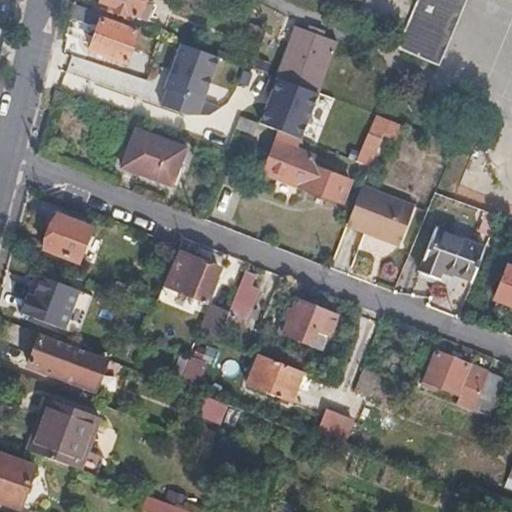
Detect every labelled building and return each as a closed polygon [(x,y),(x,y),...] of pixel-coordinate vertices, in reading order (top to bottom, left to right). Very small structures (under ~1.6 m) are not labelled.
[(140,0),(139,0),(98,0),(97,2),(112,6),(110,12),(122,16),(124,10),(144,18),(149,4),(140,0)] [(511,0),(413,0),(395,45),(438,62),(464,0),(511,0)] [(123,61),(134,30),(99,18),(101,12),(71,2),(69,16),(95,26),(87,48),(123,61)] [(316,91),(335,40),(292,24),(274,75),(309,89),(316,91)] [(200,99),(216,54),(179,41),(163,88),(165,88),(160,105),(183,113),(207,114),(217,107),(217,106),(200,99)] [(309,89),(274,75),(269,73),(263,89),(270,92),(259,123),(277,130),(293,136),(309,89)] [(401,124),(374,114),(355,160),(366,165),(369,166),(380,137),(395,142),(401,124)] [(256,123),(240,116),(236,128),(252,134),(256,123)] [(171,185),(184,146),(134,128),(121,166),(171,185)] [(349,177),(308,162),(311,155),(295,148),(298,138),(293,136),(277,130),(263,171),(341,200),(349,177)] [(400,243),(413,204),(360,184),(346,223),(400,243)] [(471,280),(481,253),(488,234),(496,214),(487,211),(475,242),(436,227),(420,271),(438,278),(442,269),(471,280)] [(83,262),(96,230),(56,214),(44,246),(83,262)] [(491,257),(497,239),(488,234),(481,253),(491,257)] [(204,303),(218,267),(193,257),(191,262),(190,265),(172,258),(161,285),(204,303)] [(511,303),(511,267),(504,264),(492,296),(511,303)] [(226,311),(223,320),(229,322),(232,313),(245,319),(257,287),(249,284),(253,273),(244,270),(226,311)] [(64,329),(78,292),(39,277),(33,299),(25,296),(20,312),(64,329)] [(321,348),(334,313),(295,298),(283,332),(321,348)] [(223,320),(226,311),(207,304),(198,329),(216,335),(223,320)] [(95,391),(106,359),(70,345),(61,342),(39,334),(29,365),(95,391)] [(70,345),(74,335),(63,334),(61,342),(70,345)] [(304,356),(272,343),(273,339),(266,336),(260,353),(300,368),(304,356)] [(458,356),(434,347),(422,379),(435,385),(437,380),(461,390),(459,399),(475,405),(479,394),(496,400),(505,374),(486,368),(458,356)] [(289,400),(300,368),(260,353),(257,351),(246,383),(289,400)] [(201,387),(206,359),(176,354),(171,382),(201,387)] [(81,469),(99,418),(47,399),(29,449),(81,469)] [(339,446),(349,417),(343,415),(323,407),(314,436),(339,446)] [(0,500),(20,507),(35,463),(0,451),(0,500)] [(511,459),(503,487),(511,489),(511,459)] [(152,511),(197,511),(178,505),(149,494),(144,509),(152,511)]
